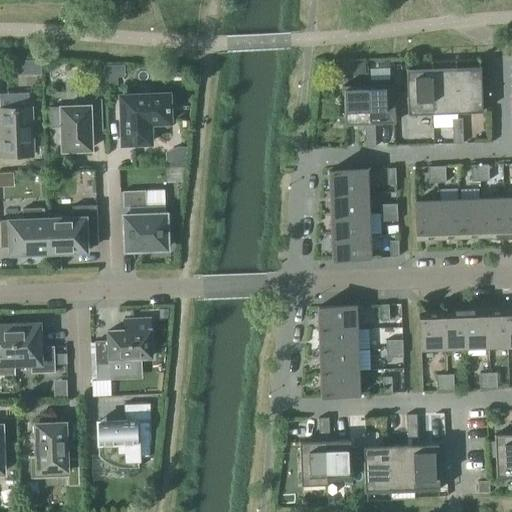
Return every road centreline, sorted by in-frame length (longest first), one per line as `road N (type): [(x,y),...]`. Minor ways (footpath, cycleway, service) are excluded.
road 1 (residential): [(504,149),(301,159),(286,286)]
road 2 (residential): [(286,286),(276,405),(459,400)]
road 3 (residential): [(286,286),(0,292)]
road 4 (residential): [(511,275),(286,286)]
